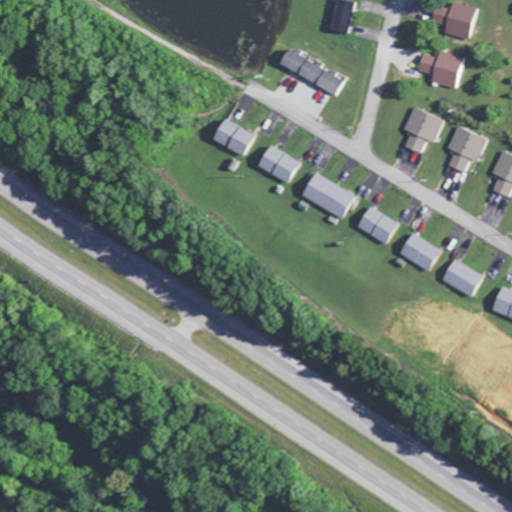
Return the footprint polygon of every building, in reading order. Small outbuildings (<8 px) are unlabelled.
[(332,32),(349,37),(357,6),(341,1),(332,32)] [(471,44),(479,12),(455,6),(453,12),(438,8),(433,29),(447,32),(445,37),(471,44)] [(281,70),(339,98),(347,81),(289,54),(281,70)] [(459,93),(465,60),(441,55),(440,61),(423,57),(420,75),(435,78),(433,88),(459,93)] [(422,157),(428,143),(436,146),(445,123),(414,110),(405,133),(411,136),(405,150),(422,157)] [(216,146),(246,160),(257,137),(227,123),(216,146)] [(467,175),(471,162),(480,165),(487,140),(456,130),(449,154),(454,155),(449,170),(467,175)] [(261,172),(292,186),(302,164),(271,150),(261,172)] [(494,194),(511,200),(511,198),(511,157),(502,154),(493,178),(499,180),(494,194)] [(304,198),(342,224),(357,201),(319,176),(304,198)] [(401,225),(369,211),(360,234),(391,247),(401,225)] [(431,276),(445,256),(416,237),(403,257),(431,276)] [(485,277),(454,265),(446,287),(477,299),(485,277)] [(511,321),(511,293),(503,291),(494,315),(511,321)]
